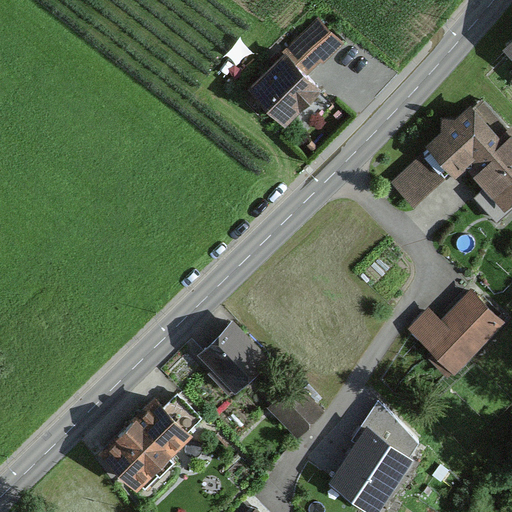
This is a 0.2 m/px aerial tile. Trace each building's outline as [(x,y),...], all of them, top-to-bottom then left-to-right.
[(250,83),(285,119),(318,87),(308,77),(344,42),(318,16),(250,83)] [(511,24),(494,41),(511,60),(511,24)] [(511,143),(473,99),(418,146),(484,222),(511,197),(511,143)] [(456,275),(402,330),(439,366),(493,311),(456,275)] [(222,321),(191,354),(229,389),(260,356),(222,321)] [(287,385),(264,405),(287,430),(309,410),(287,385)] [(156,398),(107,446),(138,477),(187,429),(156,398)] [(369,423),(333,475),(375,503),(410,451),(369,423)]
